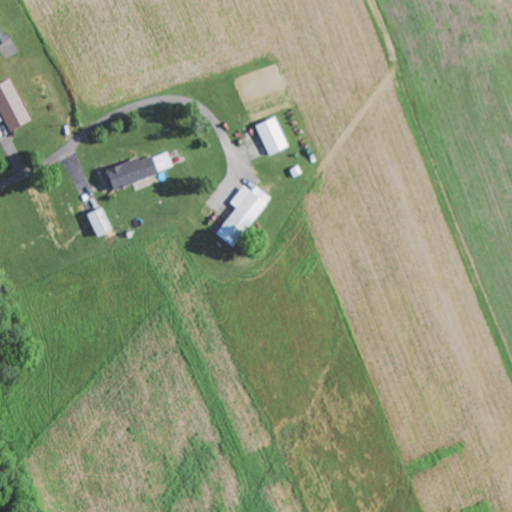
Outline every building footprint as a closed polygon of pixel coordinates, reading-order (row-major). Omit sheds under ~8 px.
[(0,45),(11,40),(4,25),(0,27),(0,45)] [(0,84),(0,107),(11,131),(33,120),(13,78),(0,84)] [(290,147),(277,117),(257,125),(271,155),(290,147)] [(109,171),(116,190),(175,168),(168,149),(109,171)] [(217,234),(235,248),(274,198),(258,186),(253,191),(246,186),(232,203),(238,208),(217,234)]
